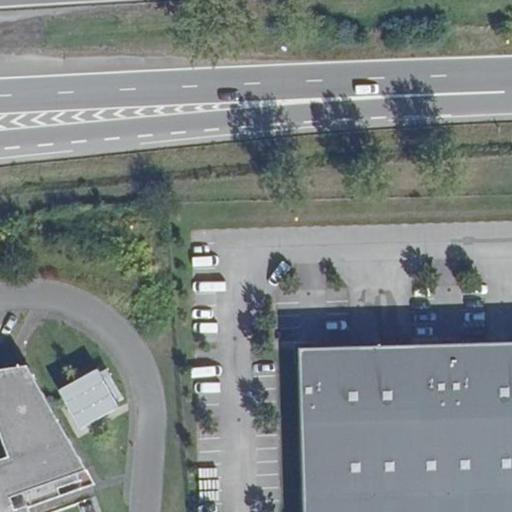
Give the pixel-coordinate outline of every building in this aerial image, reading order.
[(45,339),(59,369),(83,358),(69,328),(45,339)] [(511,511),(511,339),(281,347),(285,511),(511,511)] [(77,427),(122,406),(103,365),(58,385),(77,427)] [(31,367),(0,371),(0,511),(21,511),(19,511),(18,511),(13,497),(40,488),(89,470),(31,367)] [(19,511),(21,511),(46,502),(97,484),(89,470),(40,488),(13,497),(18,511),(19,511)]
